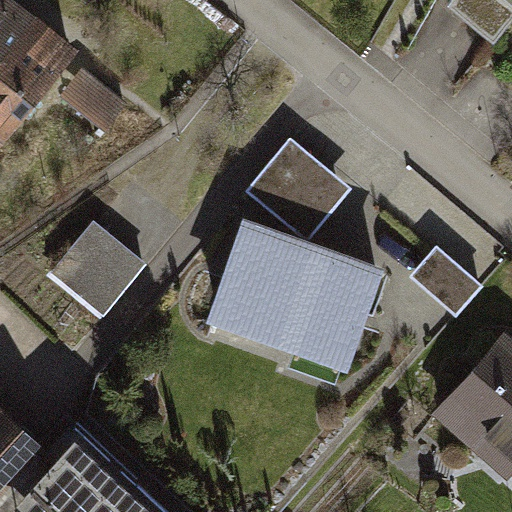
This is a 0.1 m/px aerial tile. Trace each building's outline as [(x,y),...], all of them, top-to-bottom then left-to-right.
[(81,47),(18,0),(0,0),(0,137),(7,143),(81,47)] [(511,0),(457,0),(454,7),(494,40),(511,22),(511,0)] [(294,228),(320,237),(359,190),(302,143),(257,197),(294,228)] [(320,237),(294,228),(245,211),(205,328),(348,376),(388,260),(320,237)] [(146,273),(90,230),(48,283),(104,327),(146,273)] [(480,285),(436,243),(407,273),(452,315),(480,285)] [(511,340),(501,330),(428,410),(511,485),(511,340)] [(0,511),(56,511),(75,493),(94,511),(107,511),(135,484),(62,412),(35,440),(0,405),(0,511)]
